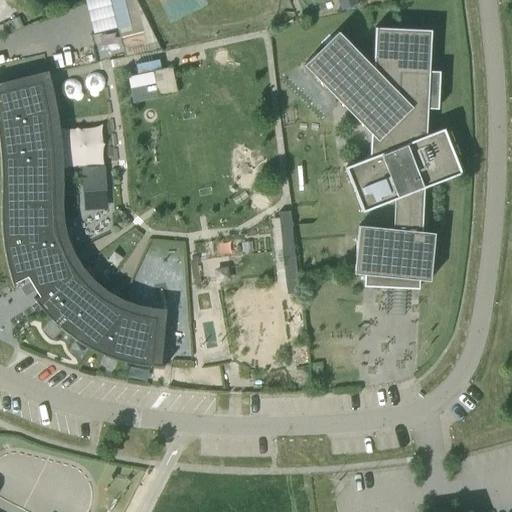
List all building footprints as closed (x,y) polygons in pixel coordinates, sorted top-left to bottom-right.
[(108,0),(85,0),(83,1),(91,33),(115,27),(108,0)] [(123,0),(109,0),(117,31),(130,27),(123,0)] [(356,0),(337,0),(341,9),(357,2),(356,0)] [(337,32),(303,66),(370,134),(369,158),(344,167),(362,212),(394,200),(392,229),(358,226),(353,274),(364,275),(363,286),(418,292),(419,280),(429,281),(434,233),(421,232),(426,187),(460,174),(443,129),(426,136),(427,109),(437,109),(439,72),(429,72),(431,31),(374,28),(372,68),(337,32)] [(142,33),(120,39),(125,58),(147,52),(142,33)] [(158,61),(135,66),(137,75),(152,71),(160,70),(158,61)] [(177,93),(172,67),(160,70),(152,71),(156,91),(146,92),(144,85),(129,88),(132,102),(177,93)] [(137,75),(127,77),(129,88),(144,85),(154,83),(152,72),(137,75)] [(0,153),(0,158),(0,157),(0,158),(0,161),(1,161),(1,174),(1,180),(1,187),(1,194),(0,206),(0,212),(0,218),(1,225),(2,237),(2,238),(2,240),(2,241),(3,241),(5,253),(4,253),(5,256),(8,269),(7,269),(10,278),(13,287),(14,287),(13,282),(28,275),(41,296),(36,300),(34,298),(33,299),(38,306),(42,310),(44,313),(48,317),(51,321),(50,322),(60,330),(61,329),(68,335),(76,341),(75,342),(86,348),(87,347),(95,352),(104,355),(104,357),(116,361),(116,360),(125,362),(135,364),(135,366),(147,367),(147,366),(155,367),(163,367),(163,365),(158,365),(152,365),(156,318),(146,317),(139,316),(131,314),(123,311),(124,311),(116,308),(109,304),(102,300),(96,295),(90,291),(90,290),(84,285),(79,279),(74,273),(73,271),(64,258),(65,258),(64,256),(60,249),(55,234),(56,234),(54,226),(53,219),(52,210),(52,203),(53,195),(53,187),(53,179),(53,170),(52,170),(52,155),(51,147),(51,146),(50,139),(49,131),(49,130),(49,131),(48,123),(47,115),(44,99),(42,91),(40,83),(38,84),(36,77),(20,81),(21,88),(0,93),(0,153)] [(82,190),(107,189),(106,164),(81,165),(82,190)] [(290,211),(279,212),(279,217),(283,259),(294,258),(290,211)] [(279,217),(270,218),(276,276),(276,283),(285,282),(279,217)] [(294,258),(283,259),(285,282),(296,281),(294,258)] [(298,293),(297,281),(296,281),(285,282),(286,294),(298,293)] [(322,362),(312,363),(314,371),(314,375),(323,374),(322,370),(322,362)]
